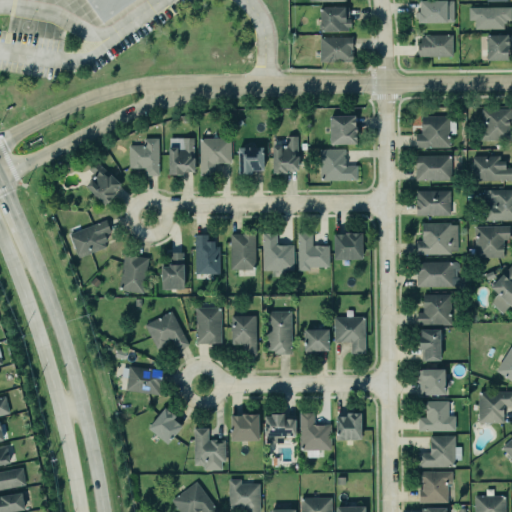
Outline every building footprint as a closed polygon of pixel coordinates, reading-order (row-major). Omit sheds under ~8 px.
[(132,0),(105,20),(89,0),(132,0)] [(419,0),(419,11),(417,11),(417,22),(453,22),(453,0),(419,0)] [(315,4),(315,28),(344,28),(344,26),(346,26),(347,19),(342,18),(342,4),(315,4)] [(468,7),(510,7),(510,19),(505,19),(505,23),(503,23),(503,28),(474,29),(474,20),(468,20),(468,7)] [(318,33),(318,59),(349,59),(350,34),(318,33)] [(419,43),(417,43),(417,56),(451,56),(451,34),(424,34),(424,37),(419,37),(419,43)] [(486,35),(486,60),(507,60),(507,54),(508,54),(508,35),(486,35)] [(487,121),(481,121),(481,108),(510,108),(510,121),(508,121),(508,130),(510,130),(510,140),(478,140),(478,123),(487,123),(487,121)] [(329,144),(330,115),(353,115),(353,126),(354,126),(354,144),(329,144)] [(420,134),(420,116),(448,116),(448,147),(414,147),(414,134),(420,134)] [(139,143),(139,137),(155,137),(156,174),(140,174),(140,169),(126,169),(126,143),(139,143)] [(165,137),(166,149),(163,149),(163,172),(178,172),(178,170),(190,170),(190,137),(165,137)] [(297,137),(286,137),(286,151),(280,151),(280,146),(267,146),(267,172),(287,172),(287,169),(297,169),(297,137)] [(212,163),(229,162),(229,138),(195,138),(196,173),(212,173),(212,163)] [(249,170),(249,174),(235,175),(236,147),(261,146),(261,170),(249,170)] [(344,149),(344,161),(357,161),(357,180),(321,179),(321,149),(344,149)] [(415,155),(415,180),(450,180),(450,155),(415,155)] [(511,167),(511,180),(472,180),(472,156),(499,156),(499,160),(504,160),(504,167),(511,167)] [(118,182),(109,192),(112,194),(102,204),(80,183),(88,176),(90,178),(93,174),(86,166),(94,159),(118,182)] [(511,189),(483,190),(483,220),(511,220),(511,189)] [(415,190),(415,215),(449,215),(449,191),(415,190)] [(101,234),(108,231),(102,218),(68,232),(78,256),(103,247),(101,242),(104,240),(101,234)] [(449,224),(449,222),(421,222),(421,240),(416,240),(415,253),(450,253),(450,250),(457,250),(456,224),(449,224)] [(474,226),(508,225),(508,240),(503,239),(503,257),(474,257),(474,226)] [(260,231),(260,270),(291,270),(291,244),(274,244),(274,231),(260,231)] [(344,233),(344,231),(361,231),(361,258),(333,258),(333,233),(344,233)] [(312,232),(312,242),(326,241),(326,266),(308,266),(308,270),(297,270),(297,232),(312,232)] [(193,234),(193,271),(217,271),(216,246),(212,246),(212,240),(205,240),(205,234),(193,234)] [(228,268),(228,234),(251,234),(251,268),(228,268)] [(183,251),(183,288),(160,288),(160,265),(167,265),(167,251),(183,251)] [(121,254),(116,290),(141,294),(146,258),(121,254)] [(455,261),(416,261),(416,286),(457,286),(457,277),(456,277),(455,272),(458,270),(458,263),(455,261)] [(511,302),(502,313),(489,302),(497,293),(489,286),(511,262),(511,302)] [(491,270),(494,276),(486,279),(484,273),(491,270)] [(87,283),(92,277),(96,281),(91,286),(87,283)] [(422,293),(422,311),(416,311),(416,323),(450,324),(450,294),(422,293)] [(220,306),(220,342),(195,342),(195,306),(220,306)] [(170,310),(188,344),(177,350),(172,341),(156,349),(144,324),(170,310)] [(290,310),(265,310),(265,350),(273,350),(273,352),(291,353),(290,310)] [(255,315),(230,315),(231,343),(242,343),(242,353),(256,353),(255,315)] [(350,341),(350,353),(364,353),(364,316),(333,316),(333,341),(350,341)] [(303,328),(303,349),(328,349),(327,328),(303,328)] [(419,334),(419,328),(439,328),(440,360),(421,360),(421,348),(417,348),(417,334),(419,334)] [(511,379),(495,369),(510,345),(511,346),(511,379)] [(127,365),(125,389),(159,393),(161,369),(127,365)] [(419,382),(417,382),(417,368),(444,368),(444,393),(419,393),(419,382)] [(477,391),(511,391),(511,405),(503,405),(503,422),(477,422),(477,391)] [(0,396),(5,395),(9,412),(0,414),(0,396)] [(447,415),(447,400),(425,400),(425,416),(417,416),(417,430),(454,430),(454,415),(447,415)] [(172,418),(174,415),(163,407),(147,427),(166,443),(181,425),(172,418)] [(294,419),(283,418),(283,412),(269,412),(269,415),(263,415),(264,435),(265,435),(265,442),(282,442),(282,435),(294,435),(294,419)] [(313,424),(313,412),(299,412),(299,449),(330,449),(330,424),(313,424)] [(346,416),(346,412),(360,412),(360,438),(335,438),(335,416),(346,416)] [(241,414),(241,413),(257,413),(257,440),(230,440),(230,414),(241,414)] [(192,428),(193,465),(203,465),(203,469),(221,469),(221,461),(224,461),(224,440),(207,440),(207,427),(192,428)] [(454,466),(454,435),(429,435),(429,452),(417,452),(417,466),(454,466)] [(511,436),(501,446),(511,458),(511,461),(510,463),(511,465),(511,436)] [(0,448),(0,465),(9,464),(7,448),(0,448)] [(0,489),(25,486),(23,469),(0,471),(0,489)] [(421,488),(418,488),(418,502),(447,502),(447,483),(451,483),(451,471),(420,471),(420,481),(421,481),(421,488)] [(344,476),(344,484),(336,484),(336,476),(344,476)] [(240,483),(240,478),(228,479),(228,511),(259,511),(258,483),(240,483)] [(214,511),(217,510),(195,481),(171,499),(180,511),(195,511),(199,510),(200,511),(214,511)] [(0,511),(23,511),(22,495),(0,496),(0,511)] [(505,495),(505,511),(473,511),(473,495),(505,495)] [(331,511),(331,497),(299,497),(299,511),(331,511)]
